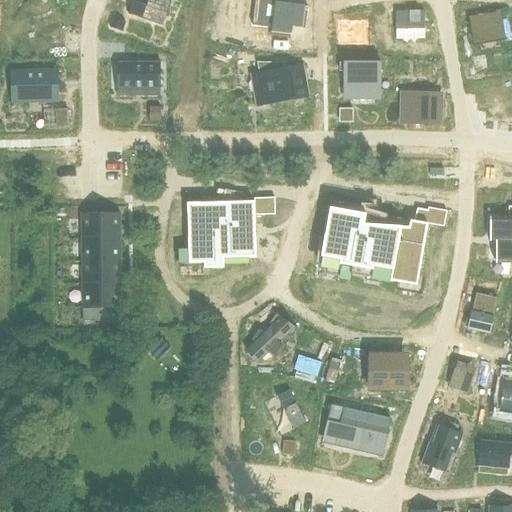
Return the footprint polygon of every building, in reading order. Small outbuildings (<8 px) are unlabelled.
[(166,0),(132,0),(128,14),(162,26),(170,1),(166,0)] [(303,31),(306,8),(282,3),(281,5),(274,4),(275,0),(254,0),(250,25),(269,29),(267,37),(288,40),(290,28),(303,31)] [(423,41),(424,12),(395,13),(395,41),(423,41)] [(499,13),(469,18),(473,43),(503,38),(499,13)] [(113,18),(110,27),(122,32),(125,23),(113,18)] [(338,22),(338,46),(368,46),(367,21),(338,22)] [(474,56),(464,57),(467,72),(484,69),(483,62),(475,63),(474,56)] [(255,68),(249,70),(255,102),(300,92),(295,60),(276,64),(275,60),(253,59),(255,68)] [(5,62),(4,95),(51,95),(51,61),(5,62)] [(342,61),(342,93),(380,93),(380,61),(342,61)] [(439,71),(439,64),(427,63),(427,71),(439,71)] [(137,69),(137,97),(181,95),(181,68),(137,69)] [(410,94),(410,123),(438,124),(439,95),(410,94)] [(48,102),(48,112),(60,112),(61,102),(48,102)] [(149,106),(150,122),(160,122),(160,106),(149,106)] [(350,111),(337,111),(337,123),(350,123),(350,111)] [(255,201),(189,202),(189,264),(204,264),(204,270),(223,269),(223,260),(255,260),(255,218),(276,218),(277,201),(256,196),(255,201)] [(320,254),(319,265),(350,271),(350,274),(365,277),(365,273),(383,276),(382,279),(416,285),(427,224),(409,221),(407,228),(365,215),(358,213),(359,207),(329,202),(323,239),(320,239),(317,253),(320,254)] [(81,214),(81,238),(120,238),(120,214),(81,214)] [(489,241),(489,242),(495,242),(495,240),(511,240),(511,217),(508,218),(489,218),(489,240),(489,241)] [(81,238),(82,261),(120,261),(120,238),(81,238)] [(495,242),(495,263),(511,263),(511,240),(495,240),(495,242)] [(82,261),(82,284),(120,284),(120,261),(82,261)] [(82,284),(82,308),(92,308),(101,308),(111,308),(120,307),(120,284),(82,284)] [(477,294),(469,329),(493,333),(500,298),(493,297),(495,289),(480,289),(480,295),(477,294)] [(111,308),(111,321),(120,321),(120,307),(111,308)] [(82,308),(82,321),(92,321),(92,308),(82,308)] [(92,308),(92,321),(101,321),(101,308),(92,308)] [(101,308),(101,321),(111,321),(111,308),(101,308)] [(253,342),(246,349),(258,362),(268,352),(274,356),(281,345),(278,343),(286,335),(290,338),(296,329),(275,314),(269,323),(271,325),(263,332),(258,329),(251,340),(253,342)] [(368,385),(368,387),(401,387),(401,357),(368,356),(368,373),(368,385)] [(455,362),(449,383),(459,387),(458,391),(466,393),(472,376),(466,374),(469,367),(455,362)] [(360,373),(360,385),(368,385),(368,373),(360,373)] [(511,377),(504,376),(504,378),(506,378),(503,394),(488,392),(487,404),(500,406),(499,412),(498,412),(498,413),(511,414),(511,377)] [(308,425),(292,392),(281,399),(297,431),(308,425)] [(330,405),(326,422),(340,425),(336,439),(383,451),(390,420),(330,405)] [(428,444),(421,463),(444,472),(451,452),(455,453),(462,433),(454,431),(456,425),(441,419),(431,445),(428,444)] [(511,445),(480,441),(477,472),(507,475),(509,454),(511,454),(511,445)] [(295,444),(283,443),(282,455),(294,456),(295,444)]
